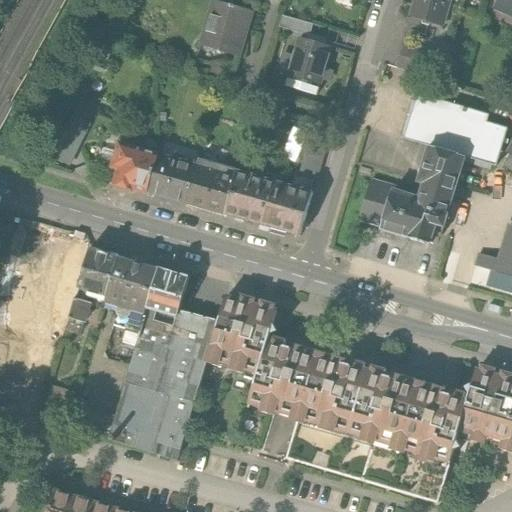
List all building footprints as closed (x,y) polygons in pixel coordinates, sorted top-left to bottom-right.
[(415,0),(412,12),(428,16),(427,23),(442,27),(450,0),(415,0)] [(511,0),(499,0),(499,2),(497,6),(511,13),(511,0)] [(253,12),(215,1),(201,47),(239,58),(253,12)] [(313,26),(282,17),(279,28),(310,37),(313,26)] [(331,48),(299,39),(285,87),(317,97),(331,48)] [(430,52),(404,45),(397,70),(423,78),(430,52)] [(235,73),(213,67),(210,77),(231,83),(235,73)] [(489,116),(417,94),(404,140),(429,148),(464,158),(496,167),(507,129),(487,123),(489,116)] [(90,125),(72,117),(52,160),(70,169),(90,125)] [(327,147),(305,140),(292,188),(313,194),(327,147)] [(159,156),(120,143),(113,168),(119,171),(115,188),(133,193),(134,190),(149,194),(159,156)] [(447,215),(464,158),(429,148),(418,184),(424,186),(421,201),(394,193),(396,189),(371,182),(360,221),(382,227),(381,232),(388,234),(430,246),(433,234),(441,236),(448,216),(447,215)] [(197,166),(159,156),(149,194),(186,205),(197,166)] [(220,174),(197,166),(186,205),(224,216),(238,172),(222,168),(220,174)] [(292,188),(238,172),(224,216),(301,238),(313,194),(292,188)] [(479,256),(476,268),(511,278),(511,225),(510,225),(500,262),(479,256)] [(14,229),(0,226),(0,250),(7,252),(21,257),(28,234),(14,229)] [(89,251),(78,290),(69,321),(85,325),(90,306),(87,305),(90,294),(107,299),(119,259),(89,251)] [(159,271),(119,259),(107,299),(106,305),(145,316),(147,310),(159,271)] [(189,279),(159,271),(147,310),(177,319),(179,311),(189,279)] [(282,315),(272,311),(273,306),(263,303),(261,308),(256,307),(252,306),(254,300),(243,297),(241,303),(226,298),(219,322),(206,364),(256,379),(269,338),(275,340),(282,315)] [(219,322),(179,311),(177,319),(147,310),(145,316),(126,383),(174,397),(195,402),(206,364),(219,322)] [(281,341),(275,340),(269,338),(256,379),(249,404),(264,408),(263,413),(273,417),(276,411),(287,415),(449,467),(457,438),(467,402),(463,400),(464,396),(454,392),(452,397),(447,396),(443,394),(444,390),(431,386),(405,378),(394,375),(392,380),(388,378),(383,377),(385,372),(374,369),(372,373),(367,372),(363,371),(365,366),(353,363),(352,368),(348,367),(343,365),(344,360),(307,349),(294,345),(292,350),(284,348),(285,342),(281,341)] [(482,368),(481,373),(476,372),(467,402),(457,438),(511,453),(511,442),(511,437),(511,381),(511,382),(511,381),(511,376),(502,374),(501,379),(496,377),(493,376),(494,371),(482,368)] [(174,397),(126,383),(109,440),(157,456),(174,397)] [(75,393),(49,385),(41,413),(66,421),(75,393)] [(195,402),(174,397),(157,456),(178,463),(195,402)] [(117,511),(54,493),(47,511),(117,511)]
